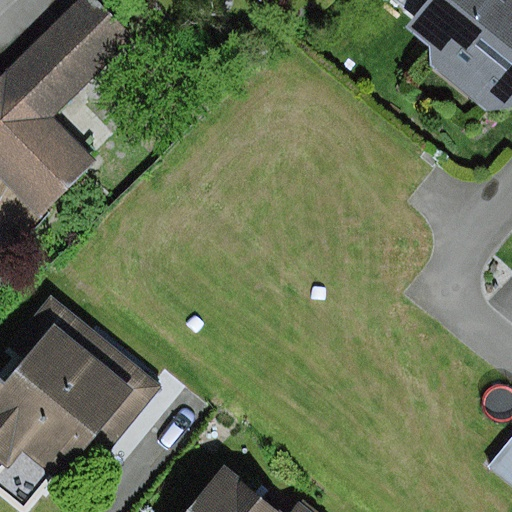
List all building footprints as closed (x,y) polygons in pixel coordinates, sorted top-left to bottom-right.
[(136,38),(98,0),(83,0),(8,72),(52,118),(136,38)] [(391,0),(416,19),(432,0),(391,0)] [(431,67),(488,112),(509,114),(511,110),(511,0),(432,0),(416,19),(409,28),(432,47),(431,67)] [(8,72),(0,79),(0,178),(39,218),(96,162),(52,118),(8,72)] [(203,75),(174,104),(195,125),(223,96),(203,75)] [(166,388),(53,297),(14,346),(32,360),(10,388),(2,382),(0,384),(0,470),(13,480),(29,461),(64,489),(98,447),(110,457),(166,388)] [(511,440),(487,470),(511,491),(511,440)] [(315,511),(303,503),(295,511),(288,511),(229,462),(187,511),(315,511)]
